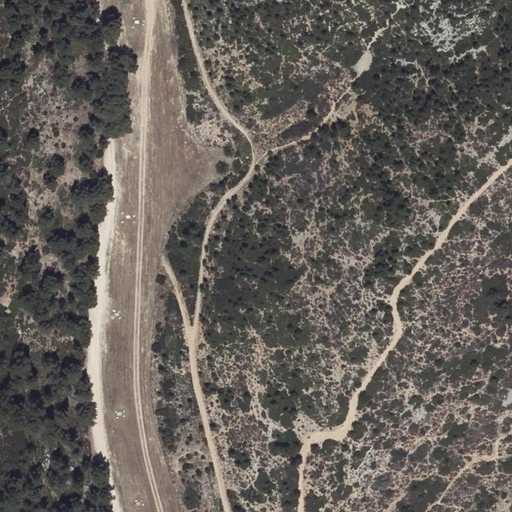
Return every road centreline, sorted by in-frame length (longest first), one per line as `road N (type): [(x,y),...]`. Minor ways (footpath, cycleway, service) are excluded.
road 1 (track): [(117,511),(98,447),(87,360),(110,158),(96,0)]
road 2 (track): [(511,163),(395,292),(398,330),(352,398),(350,428),(307,447),(302,511)]
road 3 (track): [(192,339),(207,229),(258,157),(247,128),(228,119),(212,96),(183,0)]
road 4 (track): [(229,511),(192,339),(162,246)]
